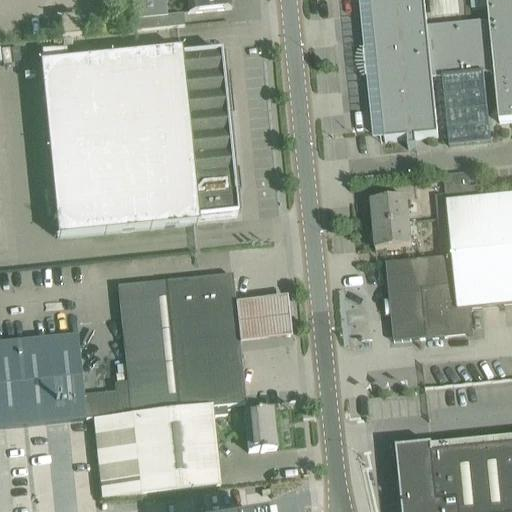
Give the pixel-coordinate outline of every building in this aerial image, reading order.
[(128,0),(131,20),(130,21),(132,33),(185,28),(183,15),(165,17),(163,0),(186,0),(188,15),(231,10),(230,0),(128,0)] [(370,0),(376,58),(364,59),(365,72),(377,70),(385,144),(407,142),(408,151),(417,151),(416,141),(438,139),(432,81),(442,80),(449,148),(491,144),(484,76),(494,75),(499,125),(511,124),(511,0),(486,0),(489,24),(427,30),(424,0),(370,0)] [(59,20),(61,40),(82,37),(79,17),(59,20)] [(197,221),(236,217),(234,196),(240,195),(240,188),(233,189),(224,96),(230,95),(228,74),(222,74),(220,55),(181,59),(180,52),(39,66),(57,240),(198,226),(197,221)] [(469,175),(443,178),(444,196),(445,196),(445,204),(471,201),(470,189),(469,175)] [(481,188),(470,189),(471,201),(482,200),(481,188)] [(444,196),(435,197),(437,222),(447,221),(445,204),(445,196),(444,196)] [(447,221),(449,245),(450,245),(452,259),(386,266),(394,345),(473,336),(470,311),(511,306),(511,198),(482,201),(482,200),(471,201),(445,204),(447,221)] [(409,225),(407,200),(371,204),(373,228),(409,225)] [(437,222),(439,246),(449,245),(447,221),(437,222)] [(373,228),(376,253),(412,249),(409,225),(373,228)] [(76,337),(0,344),(0,430),(92,421),(100,501),(200,491),(220,489),(212,419),(227,417),(226,409),(245,407),(239,346),(235,305),(232,277),(212,280),(118,289),(121,323),(122,332),(128,386),(114,388),(115,395),(83,398),(79,366),(76,337)] [(261,302),(235,305),(239,346),(266,342),(294,338),(290,298),(261,302)] [(248,454),(260,453),(260,454),(264,454),(264,453),(276,451),(272,412),(244,414),(248,454)] [(472,511),(466,453),(435,456),(434,447),(396,451),(401,511),(472,511)] [(511,511),(511,448),(466,453),(472,511),(511,511)]
